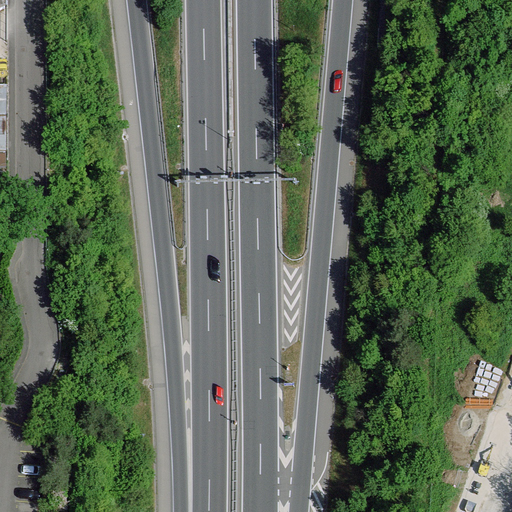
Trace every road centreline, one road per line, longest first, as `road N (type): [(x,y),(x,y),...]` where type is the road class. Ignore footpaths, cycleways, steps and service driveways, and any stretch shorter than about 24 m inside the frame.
road 1 (motorway): [(135,0),(170,315),(182,511)]
road 2 (motorway): [(298,511),(346,0)]
road 3 (motorway): [(202,0),(208,511)]
road 4 (motorway): [(261,511),(256,0)]
road 5 (residential): [(0,457),(35,378),(43,333),(30,277),(27,0)]
